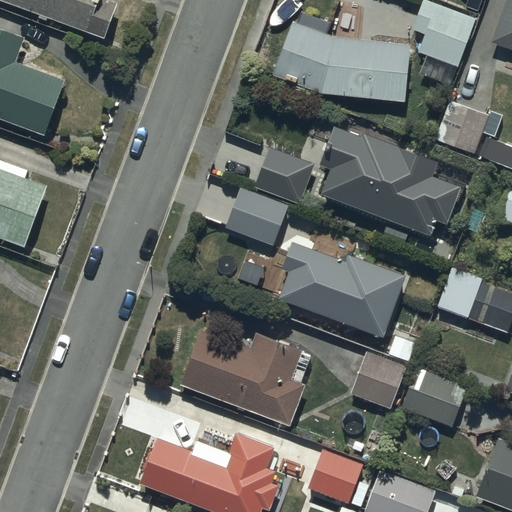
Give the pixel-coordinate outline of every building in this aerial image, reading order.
[(0,0),(109,41),(122,6),(105,0),(0,0)] [(511,50),(511,0),(507,0),(492,43),(511,50)] [(477,22),(425,1),(413,32),(427,37),(420,54),(458,69),(477,22)] [(413,45),(335,38),(295,25),(276,78),(324,95),(407,103),(413,45)] [(27,39),(0,29),(0,119),(48,137),(68,83),(18,65),(27,39)] [(490,118),(459,107),(446,144),(477,154),(490,118)] [(331,170),(322,195),(435,237),(439,226),(448,229),(462,190),(433,179),(439,165),(364,137),(363,140),(338,130),(324,168),(331,170)] [(318,168),(270,149),(256,184),(304,204),(318,168)] [(0,161),(0,239),(27,249),(49,188),(27,180),(30,172),(0,161)] [(511,185),(500,219),(511,223),(511,185)] [(290,207),(241,190),(227,230),(276,247),(290,207)] [(346,264),(292,246),(283,272),(290,274),(280,302),(386,339),(408,278),(367,263),(371,250),(356,245),(351,258),(349,257),(346,264)] [(485,280),(454,268),(433,321),(464,333),(469,320),(508,336),(511,325),(511,294),(484,284),(485,280)] [(203,330),(182,386),(293,428),(308,387),(294,381),(304,354),(256,336),(251,348),(203,330)] [(407,369),(369,353),(353,394),(391,409),(407,369)] [(468,388),(416,368),(401,408),(453,428),(468,388)] [(194,451),(160,438),(143,485),(212,511),(263,511),(264,510),(269,511),(273,511),(283,488),(274,485),(279,473),(269,469),(276,451),(235,435),(229,452),(232,453),(226,469),(192,456),(194,451)] [(511,445),(500,441),(478,497),(511,509),(511,445)] [(365,468),(324,452),(310,489),(351,505),(365,468)] [(432,511),(439,493),(379,471),(363,511),(432,511)]
